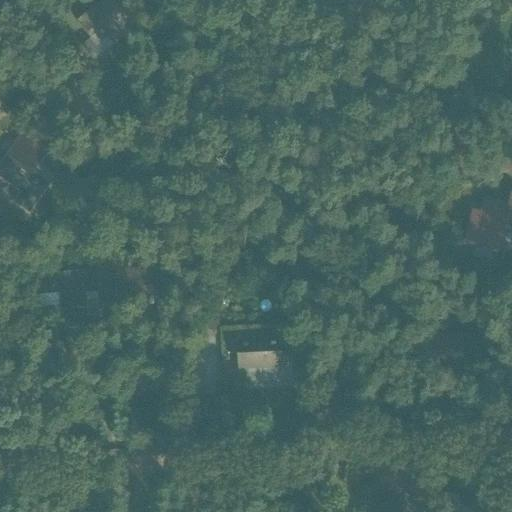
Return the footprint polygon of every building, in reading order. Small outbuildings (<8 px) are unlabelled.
[(91,70),(134,34),(104,0),(102,0),(61,35),(91,70)] [(0,156),(0,194),(25,212),(61,160),(18,130),(0,156)] [(462,248),(511,250),(511,213),(464,211),(462,248)] [(59,330),(98,327),(94,271),(54,275),(59,330)] [(423,372),(468,371),(467,331),(422,332),(423,372)] [(239,387),(293,384),(290,339),(237,342),(239,387)]
